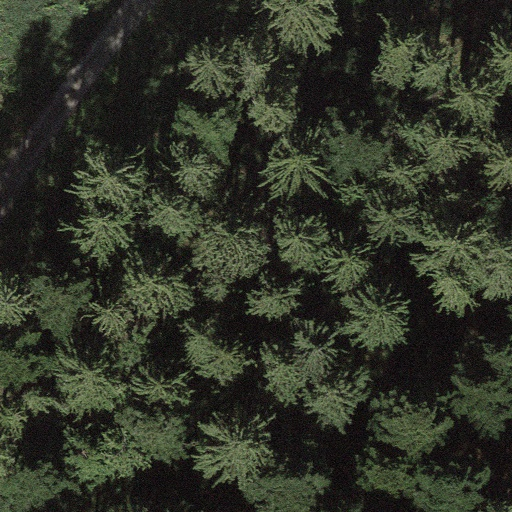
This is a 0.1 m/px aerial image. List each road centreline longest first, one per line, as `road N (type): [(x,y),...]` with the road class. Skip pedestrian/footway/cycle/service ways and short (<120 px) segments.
road 1 (track): [(0,413),(511,51)]
road 2 (track): [(0,208),(40,139),(145,0)]
